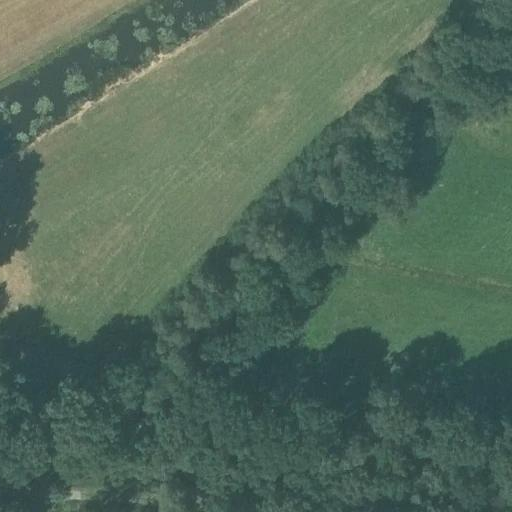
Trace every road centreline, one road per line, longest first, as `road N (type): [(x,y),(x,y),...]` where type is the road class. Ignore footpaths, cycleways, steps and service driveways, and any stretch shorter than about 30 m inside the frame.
road 1 (track): [(110,415),(504,0)]
road 2 (unclassified): [(511,451),(0,406)]
road 3 (track): [(0,487),(265,511)]
